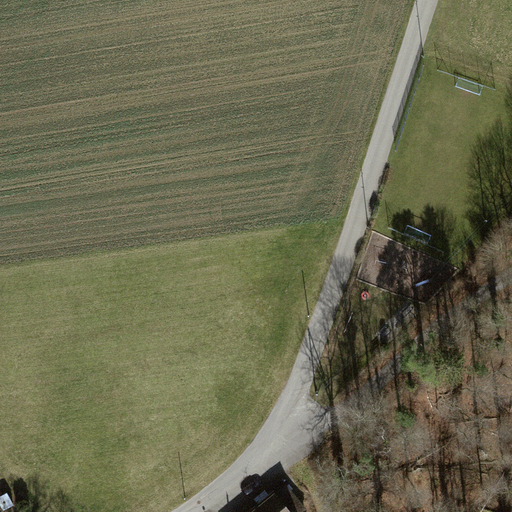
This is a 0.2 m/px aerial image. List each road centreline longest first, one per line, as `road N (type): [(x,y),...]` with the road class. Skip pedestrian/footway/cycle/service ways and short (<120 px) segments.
road 1 (track): [(204,501),(272,447),(430,0)]
road 2 (track): [(272,447),(335,420),(511,277)]
